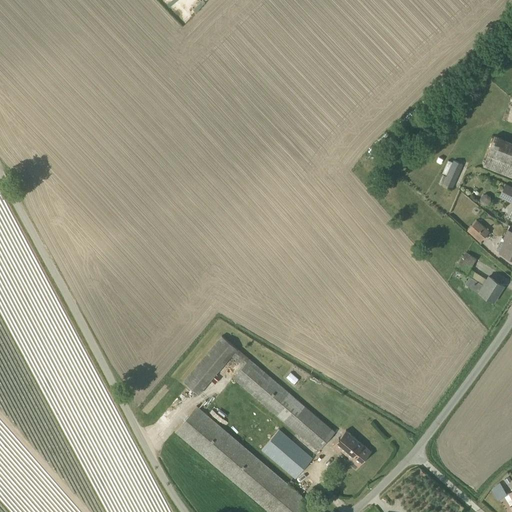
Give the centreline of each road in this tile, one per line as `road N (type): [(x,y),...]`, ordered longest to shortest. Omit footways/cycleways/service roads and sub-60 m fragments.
road 1 (unclassified): [(0,173),(184,511)]
road 2 (unclassified): [(415,455),(511,322)]
